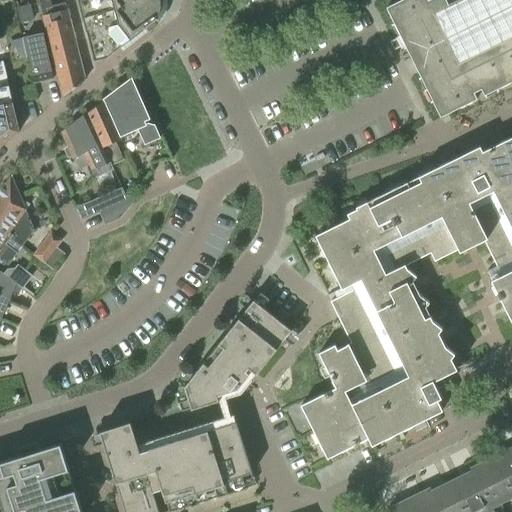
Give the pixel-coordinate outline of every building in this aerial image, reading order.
[(40,0),(64,95),(64,97),(84,82),(63,0),(40,0)] [(76,0),(93,62),(107,59),(136,36),(145,30),(157,19),(158,17),(160,15),(161,13),(161,11),(162,9),(162,6),(162,4),(162,1),(161,0),(76,0)] [(511,0),(429,0),(428,1),(428,0),(402,0),(386,8),(441,117),(477,99),(474,93),(481,89),(484,96),(486,95),(484,90),(494,85),(497,90),(511,82),(511,0)] [(33,3),(20,6),(23,20),(37,17),(33,3)] [(23,39),(33,83),(53,79),(42,34),(23,39)] [(0,147),(0,148),(18,132),(3,61),(0,61),(0,147)] [(132,80),(105,101),(122,139),(124,144),(136,138),(135,136),(141,133),(147,145),(161,138),(155,125),(150,123),(147,125),(146,122),(151,119),(132,80)] [(105,101),(89,113),(112,165),(123,160),(115,142),(122,139),(105,101)] [(112,165),(89,113),(63,133),(80,171),(90,167),(95,178),(114,169),(112,165)] [(337,351),(335,346),(319,354),(336,389),(301,406),(327,459),(368,438),(371,445),(425,419),(442,411),(437,401),(440,399),(436,390),(445,386),(441,379),(457,371),(406,267),(431,254),(435,262),(459,251),(460,253),(485,241),(497,267),(487,272),(511,323),(511,322),(511,139),(483,154),(481,149),(446,166),(357,209),(357,211),(347,216),(350,221),(316,237),(344,296),(330,303),(339,321),(350,345),(337,351)] [(1,190),(0,191),(0,228),(11,238),(23,247),(35,230),(11,179),(1,190)] [(99,212),(100,213),(127,201),(126,197),(126,196),(122,188),(75,208),(81,221),(99,212)] [(127,201),(100,213),(105,225),(120,218),(136,198),(134,192),(126,196),(126,197),(127,201)] [(0,259),(7,264),(10,264),(18,253),(6,244),(11,238),(23,247),(11,238),(0,228),(0,259)] [(33,255),(53,270),(65,254),(57,248),(62,240),(50,231),(33,255)] [(7,269),(4,273),(24,288),(32,276),(17,264),(14,268),(7,269)] [(0,286),(4,288),(1,295),(10,299),(13,292),(19,294),(24,288),(4,273),(3,274),(0,272),(0,286)] [(0,317),(1,319),(10,299),(1,295),(0,296),(0,317)] [(188,398),(190,403),(192,408),(219,400),(225,398),(229,397),(242,393),(256,374),(278,348),(292,330),(254,299),(218,344),(185,386),(188,398)] [(222,409),(224,417),(230,415),(225,398),(219,400),(222,409)] [(164,495),(165,503),(225,484),(224,482),(253,473),(234,414),(230,415),(224,417),(138,444),(130,422),(123,424),(115,426),(107,429),(99,431),(125,511),(159,511),(155,498),(164,495)] [(81,511),(79,504),(74,490),(60,444),(38,451),(0,462),(0,503),(2,511),(81,511)] [(511,499),(511,448),(471,468),(474,472),(432,493),(431,489),(387,511),(386,511),(493,511),(492,509),(511,499)]
